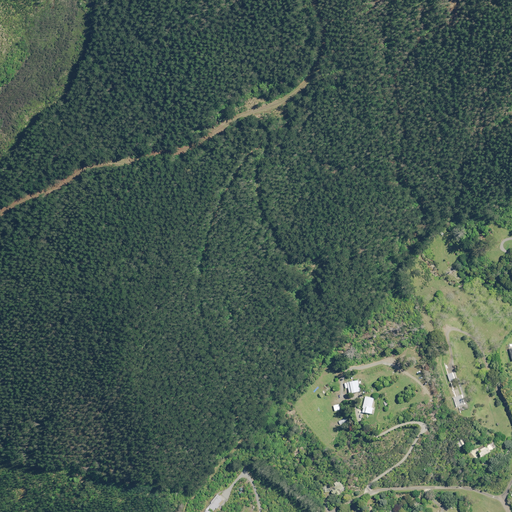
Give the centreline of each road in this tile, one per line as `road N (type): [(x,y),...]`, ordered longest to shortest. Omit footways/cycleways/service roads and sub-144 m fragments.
road 1 (track): [(316,0),(317,58),(154,169),(40,191),(0,217)]
road 2 (unclassified): [(0,156),(70,74),(89,0)]
